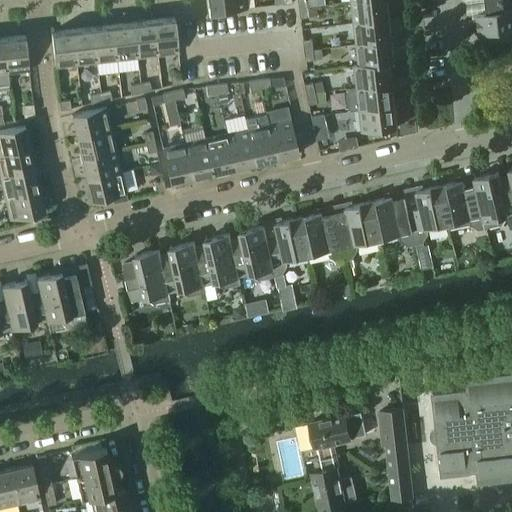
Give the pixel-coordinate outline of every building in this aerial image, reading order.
[(249,9),(247,0),(211,0),(213,13),(249,9)] [(389,19),(387,0),(362,0),(351,1),(353,23),(389,19)] [(511,30),(511,13),(510,0),(497,0),(485,1),(487,12),(477,14),(479,34),(511,30)] [(309,17),(308,7),(299,8),(300,18),(309,17)] [(174,17),(153,20),(157,54),(179,52),(174,17)] [(392,40),(389,19),(353,23),(356,44),(392,40)] [(157,54),(153,20),(133,22),(137,57),(157,54)] [(137,57),(133,22),(113,25),(117,59),(137,57)] [(117,59),(113,25),(93,27),(97,62),(117,59)] [(97,62),(93,27),(72,29),(76,64),(97,62)] [(76,64),(72,29),(50,32),(54,67),(76,64)] [(29,70),(25,35),(4,37),(8,73),(29,70)] [(8,73),(4,37),(0,37),(0,86),(9,85),(8,73)] [(303,41),(304,51),(313,50),(312,40),(303,41)] [(395,62),(392,40),(356,44),(358,66),(390,63),(395,62)] [(314,60),(313,50),(304,51),(306,61),(314,60)] [(392,84),(390,63),(358,66),(353,66),(356,89),(392,84)] [(180,75),(170,77),(172,85),(182,83),(180,75)] [(269,79),(260,80),(261,88),(270,87),(269,79)] [(261,88),(260,80),(249,81),(250,90),(261,88)] [(149,82),(139,84),(141,92),(151,90),(149,82)] [(303,85),(305,95),(314,93),(312,83),(303,85)] [(141,92),(139,84),(129,87),(131,95),(141,92)] [(227,92),(226,84),(216,85),(217,93),(227,92)] [(392,84),(356,89),(346,90),(349,111),(359,110),(395,105),(392,84)] [(217,93),(216,85),(206,86),(207,95),(217,93)] [(185,98),(183,89),(173,92),(174,100),(185,98)] [(109,91),(100,93),(102,101),(111,99),(109,91)] [(174,100),(173,92),(163,94),(165,102),(174,100)] [(102,101),(100,93),(90,95),(92,104),(102,101)] [(316,103),(314,93),(305,95),(308,105),(316,103)] [(145,98),(136,100),(138,110),(147,108),(145,98)] [(69,100),(59,101),(60,110),(71,108),(69,100)] [(34,113),(33,104),(23,106),(24,114),(34,113)] [(398,128),(395,105),(359,110),(361,133),(398,128)] [(111,129),(106,106),(71,115),(76,137),(111,129)] [(277,159),(269,124),(266,114),(245,119),(247,128),(255,164),(277,159)] [(298,154),(290,119),(269,124),(277,159),(298,154)] [(0,153),(30,147),(25,125),(0,131),(0,153)] [(255,164),(247,128),(226,133),(234,169),(255,164)] [(116,150),(111,129),(76,137),(81,158),(116,150)] [(154,141),(152,131),(143,133),(145,143),(154,141)] [(234,169),(226,133),(205,138),(213,173),(234,169)] [(315,139),(318,149),(326,147),(324,137),(315,139)] [(213,173),(205,138),(184,143),(192,178),(213,173)] [(156,151),(154,141),(145,143),(148,153),(156,151)] [(192,178),(184,143),(162,148),(170,183),(192,178)] [(0,176),(35,168),(30,147),(0,153),(0,176)] [(121,171),(116,150),(81,158),(86,179),(121,171)] [(40,189),(35,168),(0,176),(0,178),(4,197),(40,189)] [(126,193),(121,171),(86,179),(91,201),(126,193)] [(511,214),(511,182),(511,180),(501,182),(499,172),(474,178),(478,194),(487,229),(502,225),(508,215),(511,214)] [(165,190),(163,180),(154,182),(157,192),(165,190)] [(487,229),(478,194),(467,197),(463,180),(439,186),(448,223),(450,229),(471,224),(471,225),(479,230),(487,229)] [(448,223),(439,186),(417,191),(418,197),(406,200),(408,210),(416,245),(423,243),(429,234),(427,228),(448,223)] [(45,212),(40,189),(4,197),(9,220),(45,212)] [(416,245),(408,210),(406,200),(394,203),(392,197),(369,202),(378,239),(399,235),(400,241),(409,246),(416,245)] [(378,239),(369,202),(346,207),(350,223),(338,226),(345,261),(353,259),(358,250),(357,244),(378,239)] [(345,261),(338,226),(326,229),(322,213),(299,218),(307,255),(329,251),(330,257),(339,262),(345,261)] [(307,255),(299,218),(276,223),(279,238),(268,241),(275,277),(283,275),(288,266),(286,260),(307,255)] [(275,277),(268,241),(264,226),(240,231),(242,237),(231,239),(239,277),(250,274),(260,280),(275,277)] [(239,277),(231,239),(230,234),(205,239),(206,245),(196,248),(204,284),(215,282),(225,288),(241,284),(239,277)] [(204,284),(196,248),(194,242),(170,247),(171,253),(161,255),(169,293),(180,290),(189,296),(206,292),(204,284)] [(169,293),(161,255),(159,250),(135,255),(136,261),(123,264),(132,301),(145,298),(154,304),(171,300),(169,293)] [(84,312),(75,270),(62,273),(61,272),(37,277),(40,292),(47,320),(50,332),(74,326),(72,315),(84,312)] [(47,320),(40,292),(30,295),(26,280),(2,285),(5,300),(12,328),(47,320)] [(0,331),(12,328),(5,300),(0,301),(0,331)] [(511,373),(465,379),(466,390),(431,394),(440,478),(476,474),(477,485),(511,481),(511,373)] [(382,444),(387,443),(389,470),(409,468),(403,409),(379,412),(382,444)] [(350,441),(344,415),(340,416),(340,413),(337,411),(333,412),(331,415),(332,417),(309,423),(315,449),(318,448),(321,459),(337,455),(334,444),(350,441)] [(112,474),(109,464),(106,447),(71,455),(81,499),(90,497),(90,496),(115,490),(112,474)] [(352,477),(340,479),(337,468),(340,467),(337,455),(321,459),(323,471),(311,474),(319,509),(357,500),(352,477)] [(46,462),(38,464),(40,475),(48,473),(46,462)] [(115,463),(109,464),(112,474),(118,472),(119,472),(119,471),(120,470),(121,469),(121,468),(121,467),(120,466),(120,465),(119,464),(118,463),(117,463),(115,463)] [(40,499),(32,464),(10,469),(18,504),(40,499)] [(412,496),(409,468),(389,470),(392,498),(412,496)] [(0,508),(18,504),(10,469),(0,471),(0,508)] [(51,483),(48,473),(40,475),(42,485),(51,483)] [(53,493),(51,483),(42,485),(45,495),(53,493)] [(125,488),(115,490),(90,496),(90,497),(93,511),(119,511),(130,510),(125,488)] [(56,503),(53,493),(45,495),(47,505),(56,503)] [(429,511),(428,502),(415,503),(416,511),(429,511)]
